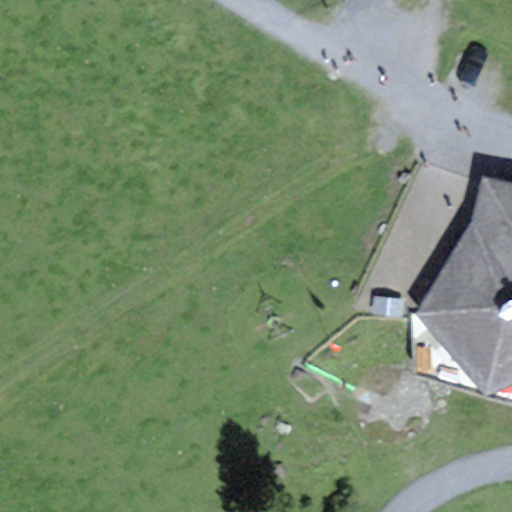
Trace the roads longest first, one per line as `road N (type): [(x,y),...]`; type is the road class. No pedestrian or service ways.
road 1 (track): [(0,363),(399,94)]
road 2 (track): [(246,0),(399,94)]
road 3 (track): [(399,94),(511,143)]
